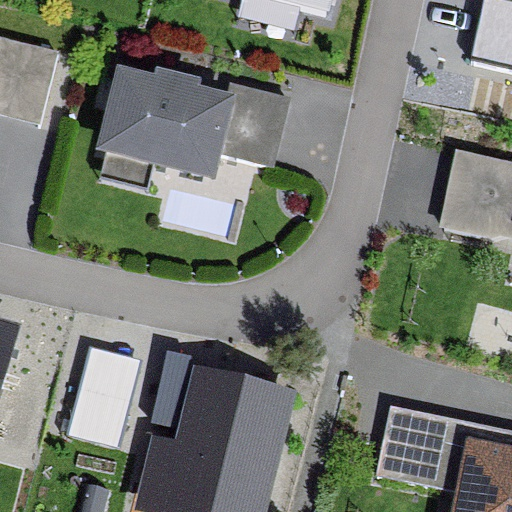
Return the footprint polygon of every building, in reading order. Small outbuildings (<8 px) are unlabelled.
[(328,0),(291,0),(326,9),(328,0)] [(218,102),(115,75),(96,145),(199,172),(218,102)] [(0,379),(13,330),(0,326),(0,379)] [(180,511),(252,511),(280,393),(194,374),(164,508),(180,511)] [(511,511),(511,459),(467,452),(456,511),(511,511)]
